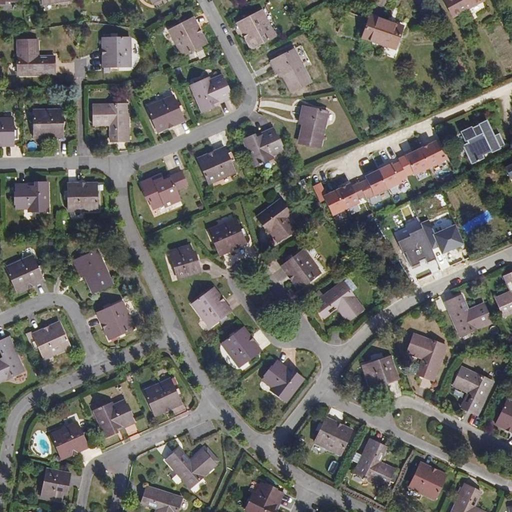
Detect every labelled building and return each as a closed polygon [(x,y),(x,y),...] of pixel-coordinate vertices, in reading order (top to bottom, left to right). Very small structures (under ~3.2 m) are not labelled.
[(445,0),(444,1),(453,17),(484,1),(483,0),(445,0)] [(238,23),(251,49),(275,37),(261,11),(251,16),(249,13),(242,17),(244,20),(238,23)] [(389,21),(370,15),(362,38),(395,50),(403,29),(388,24),(389,21)] [(169,31),(183,57),(207,44),(192,18),(186,21),(185,18),(178,22),(179,26),(169,31)] [(130,67),(130,37),(103,37),(104,67),(110,67),(110,71),(119,71),(119,67),(130,67)] [(18,76),(55,75),(54,57),(38,57),(37,40),(17,40),(18,76)] [(293,92),(311,82),(293,50),(271,61),(278,73),(282,71),(293,92)] [(208,78),(191,86),(202,112),(210,109),(209,105),(218,101),(218,102),(230,97),(221,76),(210,81),(208,78)] [(174,96),(146,108),(157,133),(184,121),(181,114),(185,113),(182,105),(178,107),(174,96)] [(110,142),(129,142),(128,105),(93,105),(93,125),(110,125),(110,142)] [(300,144),(319,149),(328,112),(303,107),(300,120),(305,121),(300,144)] [(62,110),(33,111),(34,138),(63,137),(63,130),(66,130),(66,122),(63,122),(62,110)] [(13,119),(0,119),(0,145),(14,145),(13,139),(17,139),(17,130),(13,130),(13,119)] [(466,144),(463,146),(471,165),(484,159),(483,156),(505,146),(499,133),(495,136),(489,124),(487,119),(460,132),(466,144)] [(243,140),(254,166),(272,159),(271,156),(282,151),(273,130),(262,135),(262,136),(253,140),(251,137),(243,140)] [(327,197),(321,185),(314,188),(322,204),(326,202),(333,218),(360,204),(359,202),(366,198),(367,201),(402,184),(400,181),(407,178),(407,177),(414,174),(415,176),(448,160),(439,141),(399,160),(400,163),(393,167),(392,163),(365,177),(367,180),(359,184),(359,185),(352,188),(351,185),(327,197)] [(224,148),(198,159),(208,184),(235,172),(231,161),(234,160),(231,152),(227,154),(224,148)] [(164,205),(165,207),(180,201),(177,192),(188,187),(182,173),(170,178),(171,180),(164,183),(161,176),(142,185),(153,210),(164,205)] [(29,211),(48,211),(47,182),(39,183),(39,187),(28,187),(28,186),(16,186),(16,209),(29,208),(29,211)] [(68,211),(98,210),(97,184),(67,184),(67,191),(64,191),(64,199),(68,199),(68,211)] [(292,215),(280,200),(257,218),(263,225),(266,222),(272,230),(271,231),(279,241),(297,227),(289,217),(292,215)] [(235,219),(208,231),(219,255),(246,243),(243,237),(247,236),(243,228),(240,230),(235,219)] [(189,246),(170,252),(178,280),(201,273),(197,260),(194,261),(192,253),(189,246)] [(93,292),(112,284),(97,250),(74,260),(79,273),(84,271),(93,292)] [(281,266),(299,289),(320,274),(302,250),(293,257),(291,254),(284,259),(287,262),(281,266)] [(33,256),(6,268),(17,292),(44,280),(41,274),(44,273),(41,265),(37,267),(33,256)] [(511,272),(504,276),(510,292),(495,299),(503,318),(511,313),(511,272)] [(346,279),(352,290),(356,288),(350,277),(346,279)] [(343,282),(313,303),(324,318),(337,308),(347,322),(363,310),(343,282)] [(231,311),(213,288),(192,304),(210,327),(219,321),(221,323),(228,318),(226,316),(231,311)] [(461,295),(444,303),(459,337),(491,322),(483,304),(468,311),(461,295)] [(97,313),(109,340),(133,329),(121,302),(111,306),(109,303),(102,306),(103,310),(97,313)] [(44,358),(70,346),(60,322),(33,335),(35,341),(32,342),(36,349),(39,348),(44,358)] [(261,351),(243,327),(221,343),(239,367),(248,360),(251,363),(258,358),(255,355),(261,351)] [(417,374),(434,380),(446,346),(414,334),(407,353),(422,359),(417,374)] [(0,381),(24,370),(9,337),(0,341),(0,381)] [(390,357),(363,366),(369,385),(376,383),(385,380),(386,383),(398,379),(390,357)] [(271,391),(286,402),(303,379),(296,374),(294,377),(286,371),(287,370),(277,363),(263,380),(273,388),(271,391)] [(461,408),(477,415),(493,382),(461,367),(453,385),(468,392),(461,408)] [(170,379),(143,392),(154,416),(181,403),(179,397),(182,396),(178,388),(175,390),(170,379)] [(511,402),(506,400),(495,424),(511,431),(511,402)] [(122,427),(134,422),(124,401),(113,406),(112,404),(94,411),(106,438),(114,434),(113,430),(122,426),(122,427)] [(314,442),(340,454),(352,430),(341,425),(340,428),(337,427),(338,424),(325,418),(322,424),(319,422),(315,430),(319,431),(314,442)] [(77,423),(50,435),(61,459),(88,447),(85,441),(89,439),(85,432),(82,433),(77,423)] [(386,447),(370,440),(354,473),(386,488),(394,470),(379,463),(378,465),(373,463),(379,451),(383,453),(386,447)] [(179,449),(165,460),(189,488),(216,466),(203,451),(190,461),(179,449)] [(383,453),(379,451),(373,463),(378,465),(379,463),(383,453)] [(408,487),(435,500),(446,476),(436,471),(435,473),(431,472),(433,469),(420,463),(417,469),(413,467),(410,475),(413,477),(408,487)] [(46,469),(41,498),(61,502),(62,494),(64,486),(67,487),(70,474),(46,469)] [(245,510),(248,511),(271,511),(275,504),(276,504),(282,493),(261,483),(256,495),(253,493),(245,510)] [(480,492),(464,484),(450,511),(483,511),(473,507),(472,510),(468,508),(474,495),(478,497),(480,492)] [(177,511),(182,498),(147,486),(141,503),(147,505),(148,501),(161,505),(160,510),(157,509),(156,511),(177,511)] [(478,497),(474,495),(468,508),(472,510),(473,507),(478,497)] [(160,510),(161,505),(148,501),(147,505),(157,509),(160,510)]
